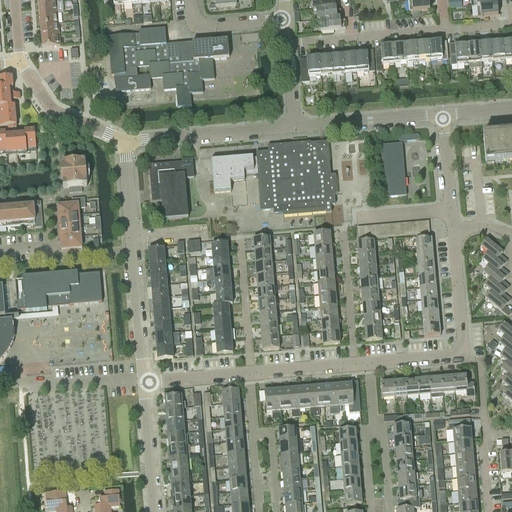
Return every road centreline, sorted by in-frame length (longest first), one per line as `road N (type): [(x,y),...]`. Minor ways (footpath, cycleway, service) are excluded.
road 1 (residential): [(290,132),(124,147)]
road 2 (residential): [(439,119),(290,132)]
road 3 (residential): [(124,147),(64,120),(18,64)]
road 4 (residential): [(353,365),(341,229)]
road 5 (residential): [(249,374),(238,238)]
road 6 (residential): [(142,381),(132,250)]
road 7 (residential): [(153,511),(142,381)]
road 8 (residential): [(463,356),(450,228)]
